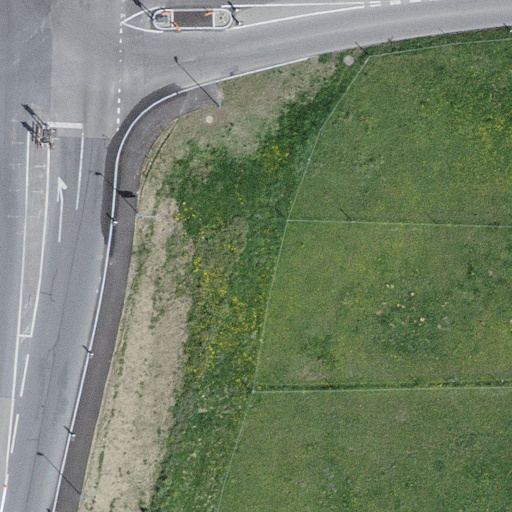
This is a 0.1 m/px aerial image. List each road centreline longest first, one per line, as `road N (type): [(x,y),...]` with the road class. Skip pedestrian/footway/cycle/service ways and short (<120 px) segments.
road 1 (secondary): [(50,28),(31,289),(1,511)]
road 2 (primary): [(50,28),(193,54),(251,43),(369,0)]
